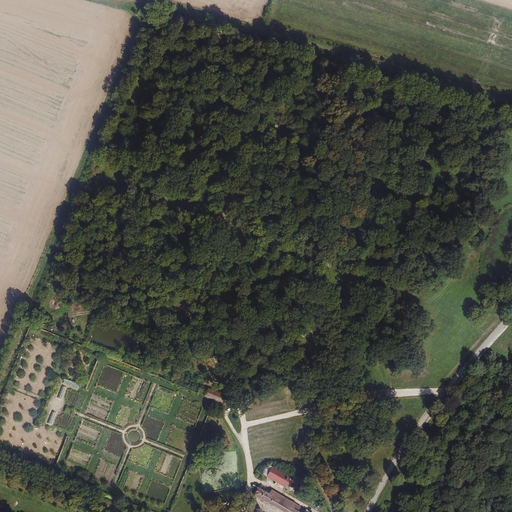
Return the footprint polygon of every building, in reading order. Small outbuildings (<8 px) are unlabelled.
[(98,386),(117,394),(126,373),(106,365),(98,386)] [(209,390),(223,395),(226,385),(203,376),(200,386),(209,390)] [(78,388),(79,384),(64,378),(62,382),(78,388)] [(57,397),(62,399),(67,386),(61,384),(57,397)] [(47,423),(51,425),(56,411),(52,410),(47,423)] [(287,484),(291,487),(293,484),(296,480),(266,463),(260,473),(285,487),(287,484)] [(307,491),(309,487),(296,480),(293,484),(307,491)] [(305,511),(299,508),(298,506),(274,493),(273,495),(255,486),(251,495),(282,511),(305,511)]
